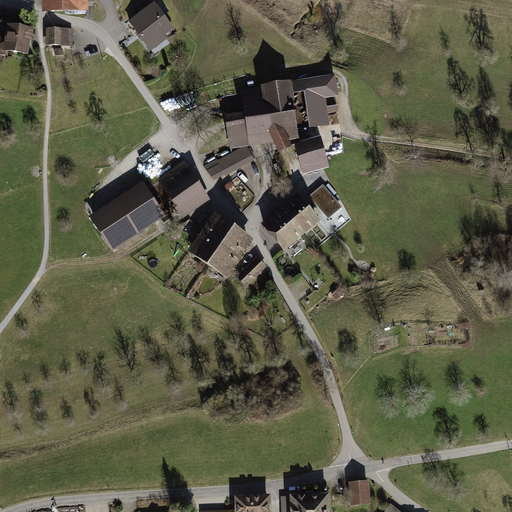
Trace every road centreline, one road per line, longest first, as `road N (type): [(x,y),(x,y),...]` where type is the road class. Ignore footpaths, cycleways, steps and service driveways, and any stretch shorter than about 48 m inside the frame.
road 1 (residential): [(0,0),(87,25),(108,40),(215,196),(252,232),(320,354),(360,468)]
road 2 (residential): [(12,511),(64,500),(276,485)]
road 3 (track): [(42,269),(121,256),(215,196)]
road 4 (residential): [(374,466),(511,443)]
